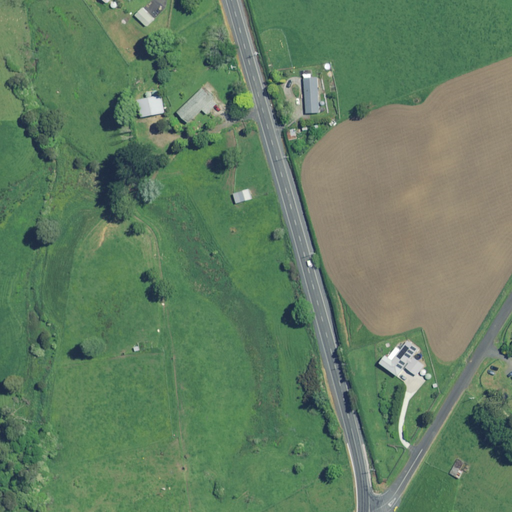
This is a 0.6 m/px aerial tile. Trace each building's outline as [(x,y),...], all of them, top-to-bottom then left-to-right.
[(154,19),(144,8),(136,16),(147,26),(154,19)] [(312,78),(311,74),(305,75),(307,114),(321,113),(318,77),(312,78)] [(213,98),(204,88),(179,112),(190,123),(204,110),(208,114),(219,104),(213,98)] [(166,113),(162,96),(138,101),(141,118),(166,113)] [(297,140),(295,129),(287,130),(289,141),(292,141),(297,140)] [(253,199),(250,190),(235,194),(238,204),(253,199)] [(420,349),(409,341),(393,362),(403,370),(406,367),(417,376),(425,366),(414,357),(420,349)] [(468,463),(458,457),(450,474),(460,479),(468,463)]
